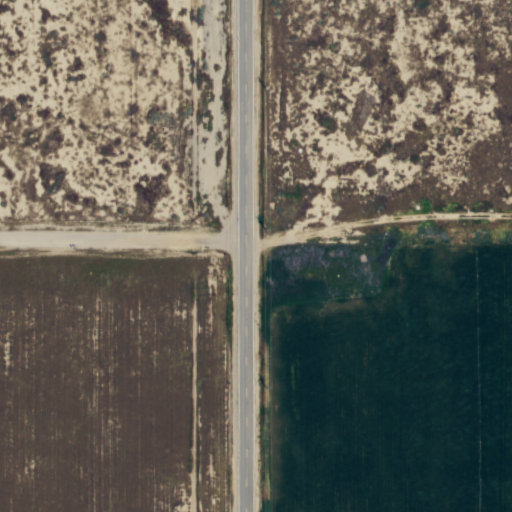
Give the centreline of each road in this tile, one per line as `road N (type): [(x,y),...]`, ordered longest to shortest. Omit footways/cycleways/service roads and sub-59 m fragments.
road 1 (tertiary): [(225,511),(215,0)]
road 2 (track): [(215,214),(511,215)]
road 3 (track): [(0,214),(215,214)]
